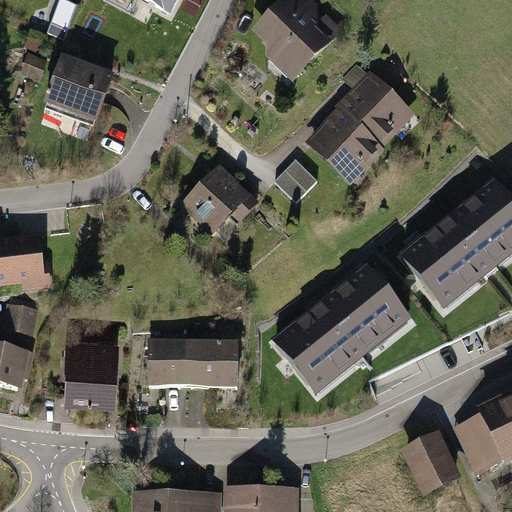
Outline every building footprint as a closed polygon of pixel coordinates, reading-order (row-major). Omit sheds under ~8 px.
[(140,0),(171,16),(179,0),(140,0)] [(289,1),(255,35),(268,48),(269,66),(286,66),(300,79),(344,34),(329,20),(319,30),(318,12),(301,12),(289,1)] [(64,63),(48,108),(98,125),(114,81),(64,63)] [(373,80),(341,112),(344,115),(379,149),(411,116),(373,80)] [(344,115),(312,148),(350,185),(381,152),(379,149),(344,115)] [(274,184),(295,206),(318,184),(297,162),(274,184)] [(219,167),(181,210),(213,238),(231,218),(239,225),(259,203),(219,167)] [(511,260),(511,208),(495,186),(402,259),(445,313),(511,260)] [(0,299),(1,299),(0,292),(0,288),(24,285),(25,297),(54,293),(51,270),(47,271),(43,240),(0,244),(0,299)] [(410,325),(367,270),(274,342),(317,397),(410,325)] [(41,314),(9,307),(3,333),(35,340),(41,314)] [(66,341),(63,402),(115,404),(118,344),(66,341)] [(193,346),(190,393),(241,393),(240,344),(193,346)] [(0,395),(18,400),(28,352),(0,345),(0,395)] [(193,346),(148,345),(146,391),(190,393),(193,346)] [(511,405),(457,431),(480,479),(511,464),(511,405)] [(407,454),(427,499),(459,484),(438,439),(407,454)] [(225,511),(299,511),(300,492),(226,492),(225,511)] [(131,511),(219,511),(220,497),(132,493),(131,511)]
